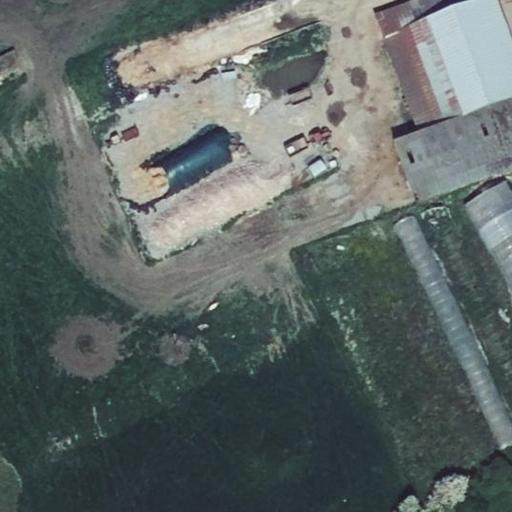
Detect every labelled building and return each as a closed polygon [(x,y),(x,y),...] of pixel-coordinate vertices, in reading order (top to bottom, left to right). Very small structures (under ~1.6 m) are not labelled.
[(385,40),(468,8),(464,0),(420,0),(375,17),(385,40)] [(385,40),(382,41),(417,136),(393,146),(411,196),(416,194),(511,157),(511,40),(497,0),(488,0),(468,8),(385,40)] [(14,53),(0,59),(0,79),(20,70),(14,53)] [(149,193),(186,179),(177,152),(139,165),(149,193)] [(511,157),(416,194),(420,204),(511,169),(511,157)] [(511,188),(509,183),(466,207),(511,294),(511,188)] [(453,276),(472,268),(443,204),(425,212),(453,276)]
